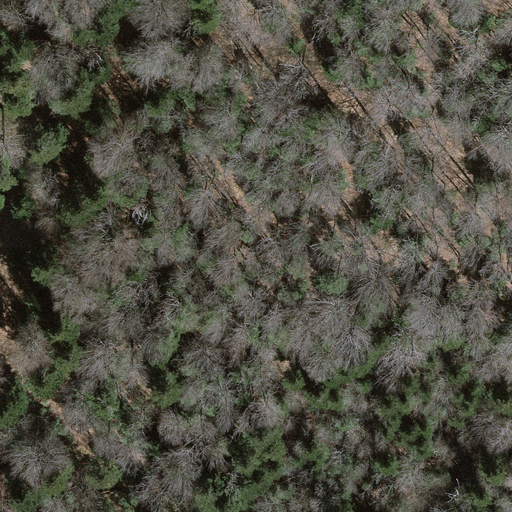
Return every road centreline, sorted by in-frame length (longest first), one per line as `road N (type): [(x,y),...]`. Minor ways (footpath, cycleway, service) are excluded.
road 1 (track): [(511,156),(324,81),(248,0)]
road 2 (track): [(237,511),(168,482),(60,417),(9,356)]
